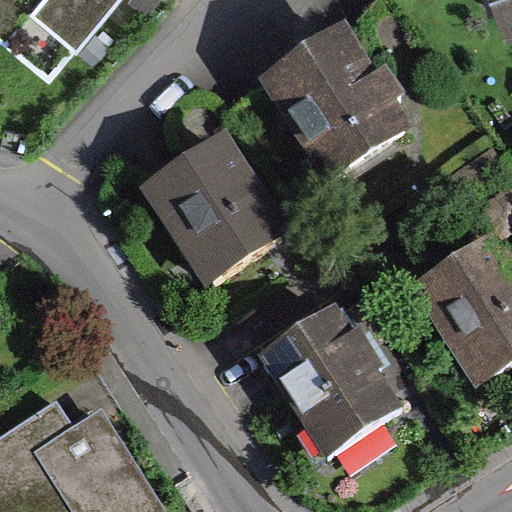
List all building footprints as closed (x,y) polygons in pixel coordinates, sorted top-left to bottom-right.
[(0,0),(0,40),(51,82),(119,0),(0,0)] [(511,0),(502,0),(509,24),(511,23),(511,0)] [(420,141),(351,31),(263,87),(333,196),(420,141)] [(291,244),(226,144),(150,193),(215,293),(291,244)] [(420,298),(482,398),(511,379),(511,260),(503,247),(420,298)] [(403,420),(341,320),(262,368),(324,468),(403,420)] [(0,511),(160,511),(104,420),(75,438),(59,414),(0,450),(0,511)]
